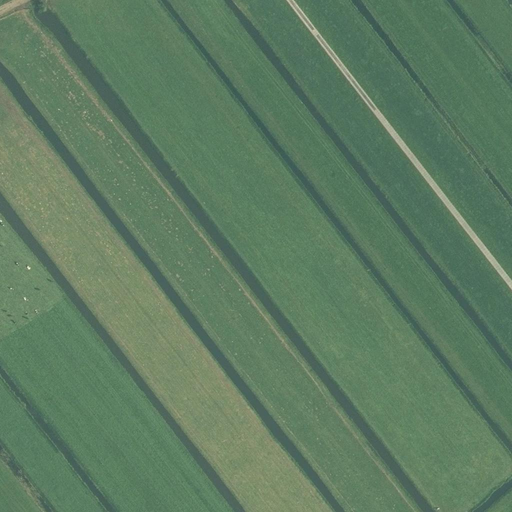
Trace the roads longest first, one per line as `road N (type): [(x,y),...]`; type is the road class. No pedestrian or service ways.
road 1 (track): [(13,511),(0,495),(0,11),(22,0)]
road 2 (track): [(511,290),(287,0)]
